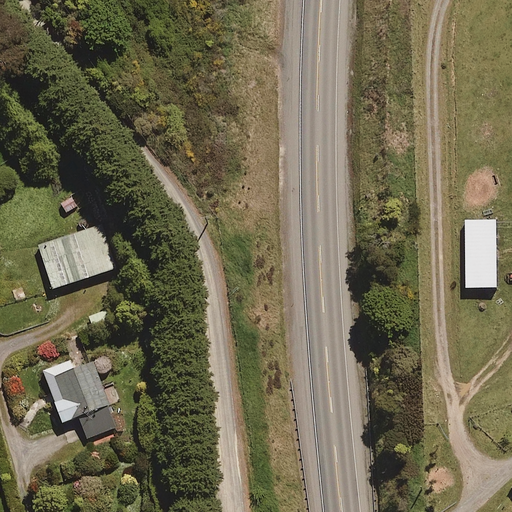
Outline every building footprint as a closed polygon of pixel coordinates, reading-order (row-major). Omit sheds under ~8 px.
[(75,196),(60,206),(68,218),(83,208),(75,196)] [(494,221),(463,221),(463,289),(494,289),(494,221)] [(114,270),(100,226),(40,245),(54,288),(114,270)] [(123,323),(117,307),(88,318),(95,334),(123,323)] [(114,369),(109,357),(75,369),(72,361),(45,371),(64,422),(80,416),(88,438),(118,427),(99,375),(114,369)]
